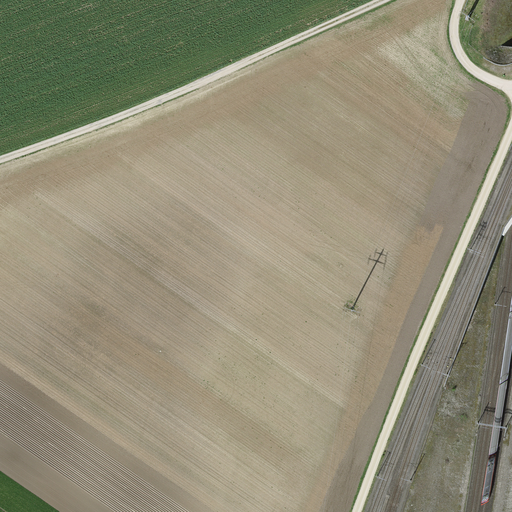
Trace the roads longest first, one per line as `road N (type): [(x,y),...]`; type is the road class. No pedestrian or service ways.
road 1 (track): [(382,0),(196,84),(0,159)]
road 2 (track): [(356,511),(511,128)]
road 3 (track): [(511,88),(459,54),(453,25),(460,0)]
